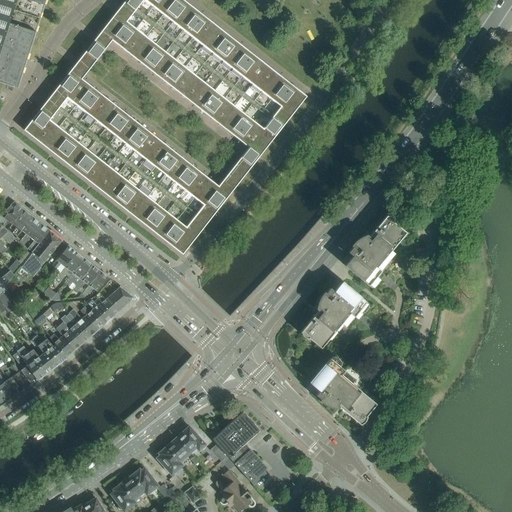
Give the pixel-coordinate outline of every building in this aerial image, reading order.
[(0,0),(0,82),(17,88),(46,0),(0,0)] [(95,39),(86,51),(97,60),(106,47),(112,41),(121,48),(131,56),(141,63),(150,71),(160,79),(170,86),(180,94),(190,102),(200,110),(209,117),(219,125),(229,133),(239,140),(248,148),(246,150),(233,167),(244,176),(257,159),(283,126),(306,96),(297,89),(296,88),(286,80),(276,73),(266,65),(256,57),(247,50),(237,42),(227,34),(217,26),(207,19),(197,11),(188,3),(183,0),(125,0),(124,2),(95,39)] [(47,100),(24,130),(34,138),(44,146),(54,154),(64,162),(73,169),(83,177),(93,185),(103,192),(113,200),(123,208),(132,216),(142,223),(152,231),(162,239),(172,246),(182,254),(206,224),(231,192),(244,176),(233,167),(220,184),(218,186),(209,179),(199,171),(189,164),(179,156),(170,148),(160,140),(150,133),(140,125),(130,117),(120,109),(111,102),(101,94),(91,86),(82,79),(87,72),(97,60),(86,51),(76,63),(47,100)] [(12,223),(22,210),(15,204),(16,204),(13,202),(2,214),(2,213),(1,214),(6,220),(2,225),(7,229),(12,223)] [(20,229),(31,216),(30,216),(30,215),(29,215),(22,210),(12,223),(17,227),(12,232),(16,236),(21,230),(20,229)] [(28,237),(40,223),(39,223),(39,222),(38,221),(38,222),(31,216),(20,229),(21,230),(26,234),(20,241),(24,245),(29,238),(28,237)] [(371,288),(373,289),(375,286),(376,286),(376,285),(377,285),(377,284),(378,283),(400,257),(394,253),(409,235),(406,233),(402,229),(386,216),(374,231),(372,233),(371,234),(369,236),(367,235),(365,235),(363,236),(362,236),(361,237),(360,237),(359,238),(358,238),(357,239),(357,240),(356,240),(355,241),(354,242),(353,243),(352,244),(350,246),(352,248),(348,252),(352,256),(352,255),(353,255),(345,266),(348,269),(349,269),(369,286),(371,288)] [(32,252),(49,231),(49,230),(47,229),(40,223),(28,237),(29,238),(30,237),(34,240),(28,248),(32,252)] [(13,236),(0,225),(0,237),(2,236),(9,243),(14,239),(12,237),(13,236)] [(45,262),(62,241),(49,231),(32,252),(33,253),(26,262),(35,270),(42,260),(45,262)] [(64,267),(76,252),(68,246),(52,266),(56,269),(60,264),(64,267)] [(21,263),(30,253),(24,249),(16,259),(21,263)] [(68,278),(84,258),(76,252),(64,267),(55,279),(59,282),(65,275),(68,278)] [(73,288),(92,265),(84,258),(68,278),(65,283),(73,288)] [(12,273),(20,263),(16,259),(8,268),(10,270),(12,273)] [(88,285),(100,271),(92,265),(73,288),(78,292),(85,283),(88,285)] [(10,280),(14,275),(12,273),(10,270),(0,278),(0,279),(5,286),(10,280)] [(98,291),(108,278),(100,271),(88,285),(88,286),(82,294),(82,293),(77,298),(84,297),(88,293),(89,294),(94,288),(98,291)] [(18,285),(10,280),(5,286),(6,286),(13,291),(18,285)] [(47,289),(39,282),(36,286),(44,292),(47,289)] [(313,317),(301,332),(317,345),(321,349),(324,351),(338,333),(344,338),(365,311),(366,310),(367,309),(367,308),(368,307),(370,305),(367,302),(346,285),(342,282),(334,292),(333,292),(333,291),(330,288),(326,293),(325,292),(324,293),(324,294),(323,294),(322,296),(321,297),(320,298),(319,300),(318,301),(317,302),(316,304),(315,305),(314,305),(314,306),(313,307),(318,311),(316,314),(315,315),(313,317)] [(56,293),(48,287),(47,289),(44,292),(51,299),(56,293)] [(132,297),(124,291),(119,287),(108,295),(121,310),(132,300),(132,297)] [(121,310),(108,295),(105,297),(99,291),(96,295),(98,297),(97,298),(113,317),(121,310)] [(60,300),(59,293),(57,292),(56,293),(51,299),(54,301),(60,300)] [(98,297),(96,295),(91,299),(91,298),(89,299),(86,301),(93,309),(105,323),(113,317),(97,298),(98,297)] [(53,305),(50,307),(54,311),(61,304),(60,303),(56,303),(53,305)] [(105,323),(93,309),(89,312),(83,305),(81,306),(83,308),(80,310),(85,316),(85,315),(98,330),(105,323)] [(24,307),(16,310),(19,317),(27,314),(24,307)] [(46,317),(52,312),(49,309),(43,314),(46,317)] [(85,315),(85,316),(82,319),(73,309),(69,312),(70,314),(90,337),(98,330),(85,315)] [(38,325),(46,317),(43,314),(35,321),(38,325)] [(65,315),(61,318),(64,322),(82,343),(90,337),(70,314),(66,317),(65,315)] [(64,322),(56,329),(62,335),(75,350),(82,343),(64,322)] [(75,350),(62,335),(58,339),(54,333),(50,337),(55,343),(55,344),(66,357),(75,350)] [(59,363),(36,335),(29,340),(41,355),(51,369),(59,363)] [(66,357),(55,344),(53,346),(44,335),(40,339),(37,335),(36,335),(59,363),(66,357)] [(23,346),(17,351),(18,352),(38,379),(44,374),(28,353),(23,346)] [(51,369),(41,355),(39,356),(33,349),(28,353),(44,374),(51,369)] [(13,356),(18,363),(22,369),(19,371),(30,386),(32,384),(38,379),(18,352),(13,356)] [(365,382),(333,355),(313,379),(310,383),(320,392),(320,393),(318,392),(315,395),(320,399),(319,401),(319,402),(320,402),(321,403),(322,403),(322,404),(323,404),(323,405),(324,405),(325,405),(325,406),(326,406),(327,406),(327,407),(328,407),(329,407),(329,408),(330,408),(331,408),(332,408),(332,409),(333,409),(334,409),(335,409),(336,409),(337,409),(339,407),(342,410),(344,412),(359,424),(373,408),(376,404),(378,401),(361,387),(365,382)] [(19,371),(15,363),(10,367),(15,374),(12,376),(22,391),(30,386),(19,371)] [(22,391),(12,376),(5,365),(0,368),(8,380),(5,382),(14,396),(22,391)] [(0,374),(0,394),(5,402),(6,402),(14,396),(4,382),(0,374)] [(221,431),(218,428),(216,426),(207,434),(212,439),(211,439),(216,444),(227,456),(235,465),(250,482),(266,468),(244,444),(259,431),(242,412),(221,431)] [(178,437),(177,438),(189,452),(196,446),(199,449),(204,444),(189,427),(183,433),(181,433),(178,435),(178,437)] [(178,462),(178,461),(189,452),(177,438),(171,443),(169,443),(166,445),(166,447),(166,448),(178,462)] [(210,449),(221,461),(227,456),(216,444),(210,449)] [(178,462),(166,448),(159,453),(158,452),(154,455),(171,474),(181,465),(178,461),(178,462)] [(194,456),(191,460),(195,464),(199,461),(194,456)] [(221,461),(215,466),(219,470),(224,465),(228,469),(229,470),(235,465),(227,456),(221,461)] [(157,485),(142,466),(138,469),(139,470),(133,475),(144,490),(147,493),(157,485)] [(228,470),(229,470),(228,469),(227,470),(226,470),(224,472),(224,473),(222,474),(223,476),(223,477),(224,478),(225,478),(230,483),(225,487),(220,481),(218,480),(216,481),(216,483),(216,484),(221,490),(219,491),(224,497),(222,499),(221,499),(221,501),(221,502),(221,503),(222,503),(223,504),(225,503),(228,501),(237,511),(238,511),(248,505),(249,506),(250,507),(251,507),(252,506),(253,506),(254,505),(254,504),(254,503),(254,502),(253,502),(250,498),(251,497),(228,470)] [(119,483),(120,485),(120,484),(131,499),(132,499),(134,502),(136,505),(143,499),(138,494),(144,490),(133,475),(127,479),(126,478),(119,483)] [(175,475),(170,479),(177,488),(182,484),(175,475)] [(120,484),(120,485),(114,489),(113,488),(109,491),(124,511),(134,502),(132,499),(131,499),(120,484)] [(163,484),(158,489),(165,498),(169,496),(172,501),(178,496),(171,488),(168,490),(163,484)] [(192,487),(185,492),(193,503),(200,497),(192,487)] [(102,511),(96,499),(89,502),(88,501),(82,505),(86,511),(102,511)]
